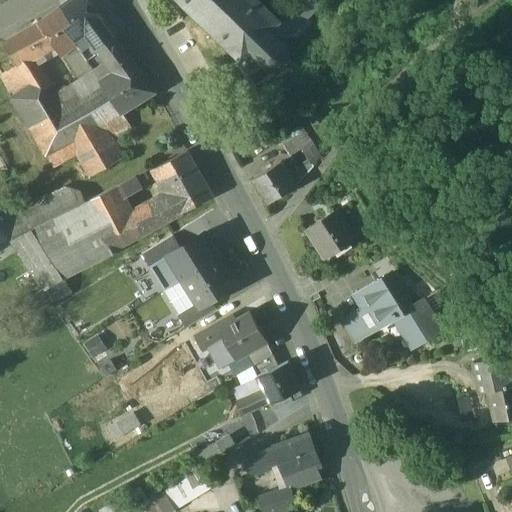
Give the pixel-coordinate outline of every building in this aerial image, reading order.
[(115,36),(88,0),(69,0),(61,7),(72,22),(64,28),(75,42),(87,33),(98,48),(115,36)] [(178,0),(187,9),(185,11),(188,14),(190,12),(199,21),(197,23),(200,26),(202,24),(212,33),(210,36),(213,38),(215,36),(224,45),(222,47),(225,50),(227,48),(238,59),(233,65),(248,80),(262,66),(267,69),(273,70),(279,69),(284,65),(287,60),(288,55),(287,49),(284,44),(319,8),(310,0),(297,0),(278,20),(266,8),(268,5),(265,2),(263,5),(258,0),(178,0)] [(61,7),(38,23),(18,34),(32,56),(52,43),(58,53),(75,42),(64,28),(72,22),(61,7)] [(32,56),(18,34),(3,43),(24,75),(38,67),(32,56)] [(115,36),(98,48),(105,58),(123,47),(115,36)] [(91,45),(81,52),(87,61),(97,54),(91,45)] [(137,67),(123,47),(105,58),(116,73),(119,78),(137,67)] [(97,54),(87,61),(94,72),(94,73),(104,67),(97,54)] [(38,67),(24,75),(30,86),(10,99),(30,131),(64,111),(38,67)] [(116,73),(100,83),(103,87),(120,114),(155,92),(137,67),(119,78),(116,73)] [(94,73),(94,72),(72,85),(82,100),(85,98),(103,87),(100,83),(94,73)] [(103,87),(85,98),(101,124),(120,114),(103,87)] [(64,111),(30,131),(45,157),(72,141),(101,124),(85,98),(82,100),(64,111)] [(101,124),(72,141),(92,177),(122,160),(101,124)] [(313,144),(305,132),(282,147),(289,158),(290,157),(301,150),(302,151),(313,144)] [(313,144),(302,151),(308,161),(310,164),(311,164),(322,157),(313,144)] [(187,151),(156,168),(169,192),(181,214),(213,197),(187,151)] [(308,161),(297,169),(293,162),(288,165),(285,160),(282,162),(297,186),(314,167),(311,164),(310,164),(308,161)] [(297,186),(282,162),(254,180),(269,203),(297,186)] [(134,177),(115,187),(123,200),(141,190),(134,177)] [(0,218),(13,241),(84,204),(90,201),(85,190),(68,185),(21,209),(7,182),(0,185),(0,218)] [(123,200),(115,187),(90,201),(84,204),(97,231),(82,241),(94,262),(142,236),(130,214),(123,200)] [(169,192),(130,214),(142,236),(181,214),(169,192)] [(84,204),(13,241),(45,291),(94,262),(82,241),(97,231),(84,204)] [(336,210),(307,229),(327,258),(355,239),(336,210)] [(183,280),(219,258),(203,234),(180,248),(149,267),(164,292),(183,280)] [(149,267),(180,248),(172,236),(141,255),(149,267)] [(219,258),(183,280),(198,305),(199,307),(210,300),(235,284),(219,258)] [(392,273),(354,296),(362,309),(375,331),(397,317),(415,346),(443,330),(424,299),(412,306),(392,273)] [(198,305),(183,280),(164,292),(179,316),(198,305)] [(179,316),(178,317),(185,329),(216,310),(210,300),(199,307),(198,305),(179,316)] [(362,309),(342,321),(355,343),(375,331),(362,309)] [(232,315),(193,338),(201,352),(223,339),(235,360),(244,355),(265,342),(266,342),(248,313),(235,321),(232,315)] [(483,327),(460,332),(465,352),(499,345),(499,342),(483,327)] [(265,342),(244,355),(251,365),(271,353),(265,342)] [(271,353),(251,365),(256,376),(277,367),(271,353)] [(511,362),(510,353),(473,361),(480,394),(487,392),(511,386),(511,362)] [(277,367),(256,376),(263,390),(268,403),(277,399),(280,405),(290,400),(287,394),(299,389),(287,362),(277,367)] [(229,379),(219,386),(227,402),(237,397),(229,379)] [(511,386),(487,392),(493,421),(511,417),(511,386)] [(263,390),(238,402),(244,414),(268,403),(263,390)] [(133,412),(108,425),(115,438),(139,425),(133,412)] [(307,435),(274,447),(280,466),(287,486),(257,497),(262,511),(282,511),(297,507),(291,489),(299,486),(295,474),(314,466),(318,465),(307,435)] [(274,447),(242,459),(249,477),(280,466),(274,447)] [(314,466),(295,474),(299,486),(319,479),(314,466)] [(173,511),(217,486),(206,468),(134,511),(173,511)]
